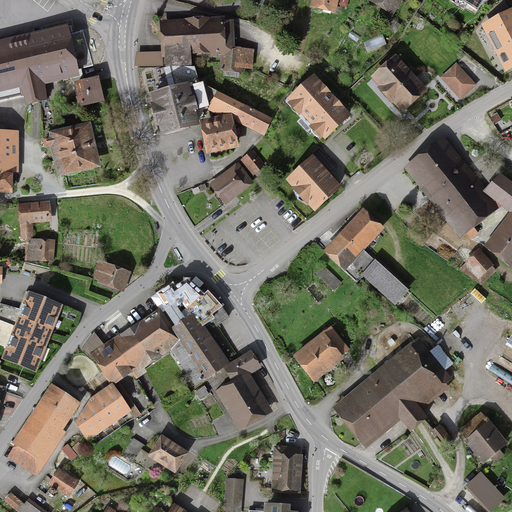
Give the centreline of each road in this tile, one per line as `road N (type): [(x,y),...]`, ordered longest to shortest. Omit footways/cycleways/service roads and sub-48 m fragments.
road 1 (residential): [(233,294),(399,161),(511,90)]
road 2 (residential): [(151,276),(86,326),(0,445)]
road 3 (tertiary): [(327,440),(296,404),(233,294)]
road 4 (tertiary): [(124,16),(123,67),(149,161)]
road 5 (tertiary): [(443,511),(327,440)]
